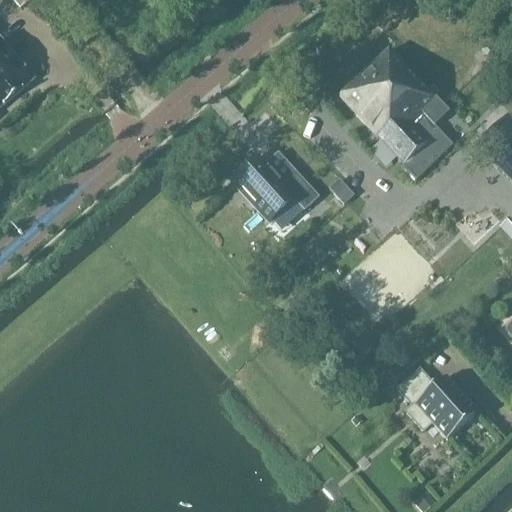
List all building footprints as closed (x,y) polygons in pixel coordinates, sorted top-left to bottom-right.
[(10,0),(19,10),(30,0),(10,0)] [(0,108),(32,81),(0,43),(0,108)] [(401,169),(415,183),(453,148),(439,133),(434,128),(447,116),(434,102),(388,53),(339,99),(403,167),(401,169)] [(511,133),(506,128),(480,153),(491,164),(494,161),(511,180),(511,133)] [(257,161),(231,186),(270,227),(295,203),(305,214),(319,201),(295,175),(282,188),(257,161)] [(351,198),(338,183),(329,191),(342,206),(351,198)] [(397,392),(413,410),(415,408),(446,442),(476,416),(444,380),(434,389),(419,372),(397,392)] [(356,417),(351,422),(356,428),(361,423),(356,417)] [(426,497),(415,507),(419,511),(429,511),(435,507),(426,497)]
